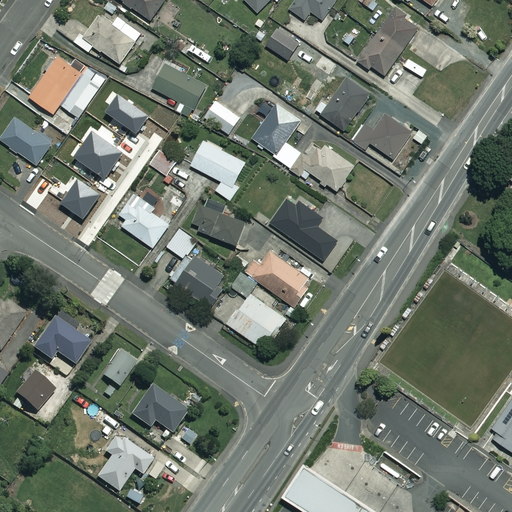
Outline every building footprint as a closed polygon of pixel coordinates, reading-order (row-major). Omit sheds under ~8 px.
[(165,0),(122,0),(151,20),(165,0)] [(244,0),(258,13),(271,0),(244,0)] [(297,0),(290,9),(305,20),(311,11),(322,20),(337,0),(297,0)] [(373,12),(359,1),(349,14),(352,16),(349,20),(355,25),(358,21),(363,25),(373,12)] [(397,5),(393,12),(386,7),(377,20),(384,25),(359,61),(372,70),(373,68),(385,77),(419,27),(406,19),(410,14),(397,5)] [(135,42),(99,16),(83,38),(119,64),(135,42)] [(301,43),(279,28),(267,46),(289,61),(301,43)] [(62,105),(83,75),(57,58),(30,97),(55,114),(62,105)] [(207,86),(167,64),(154,88),(181,103),(177,110),(190,117),(207,86)] [(83,75),(62,105),(80,118),(102,86),(84,73),(83,75)] [(371,94),(346,78),(329,104),(323,100),(316,111),(347,131),(371,94)] [(242,118),(217,101),(205,118),(230,135),(242,118)] [(253,138),(261,143),(258,147),(263,150),(266,147),(276,154),(273,157),(291,169),(302,153),(288,144),(298,130),(305,135),(310,126),(277,104),(274,108),(265,102),(259,111),(268,117),(253,138)] [(412,132),(379,108),(355,141),(367,150),(371,143),(393,159),(412,132)] [(53,143),(17,118),(1,140),(37,165),(53,143)] [(430,136),(422,130),(415,140),(423,146),(430,136)] [(302,153),(291,169),(307,181),(312,174),(322,181),(320,183),(328,188),(329,185),(339,192),(356,166),(313,137),(302,153)] [(247,163),(206,140),(192,166),(222,182),(217,192),(232,200),(240,187),(235,184),(247,163)] [(118,180),(75,150),(55,178),(98,208),(118,180)] [(175,177),(169,172),(177,162),(161,151),(151,164),(167,176),(165,179),(171,183),(175,177)] [(157,204),(138,191),(121,215),(128,219),(123,226),(154,248),(172,223),(153,209),(157,204)] [(227,205),(211,199),(208,206),(202,203),(194,223),(202,226),(200,230),(237,245),(247,222),(224,213),(227,205)] [(298,207),(288,200),(271,224),(323,262),(338,241),(317,226),(323,218),(302,202),(298,207)] [(197,241),(181,229),(168,246),(185,259),(197,241)] [(314,282),(271,251),(262,264),(255,259),(246,272),(296,307),(314,282)] [(190,253),(173,279),(177,282),(175,285),(210,308),(229,279),(190,253)] [(249,262),(238,255),(233,263),(244,270),(249,262)] [(258,283),(242,273),(232,287),(248,297),(258,283)] [(273,296),(258,285),(230,325),(263,348),(278,326),(281,328),(288,319),(267,304),(273,296)] [(28,313),(3,295),(0,299),(0,350),(1,352),(28,313)] [(93,343),(56,317),(35,348),(53,361),(58,353),(77,366),(93,343)] [(138,364),(121,350),(103,374),(120,387),(138,364)] [(56,388),(37,371),(18,394),(37,411),(56,388)] [(189,411),(153,386),(133,415),(151,428),(156,421),(173,433),(189,411)] [(511,401),(491,428),(511,444),(511,401)] [(117,422),(101,410),(89,426),(104,439),(117,422)] [(155,459),(115,431),(103,449),(114,456),(99,477),(120,491),(136,469),(144,475),(155,459)] [(64,457),(53,472),(69,483),(79,468),(64,457)] [(380,511),(306,463),(284,496),(308,511),(380,511)] [(108,511),(111,509),(89,494),(77,511),(108,511)]
